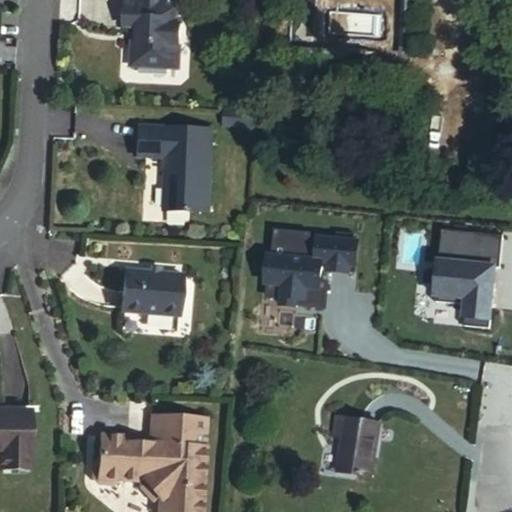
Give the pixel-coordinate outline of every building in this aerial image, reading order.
[(174,2),(135,0),(122,0),(120,30),(126,30),(125,35),(137,36),(137,43),(132,47),(131,67),(136,72),(175,76),(177,45),(173,41),(177,37),(178,22),(173,22),(174,2)] [(227,134),(258,136),(259,120),(228,118),(227,134)] [(212,137),(137,131),(134,160),(163,162),(159,215),(206,219),(212,137)] [(271,260),(268,287),(271,288),(270,300),(283,301),(282,309),(298,310),(298,308),(326,312),(328,288),(322,287),(324,268),(329,269),(328,276),(349,279),(350,271),(357,272),(360,248),(312,243),(313,238),(277,234),(274,260),(271,260)] [(502,241),(441,235),(434,307),(465,310),(462,331),(489,334),(495,273),(499,274),(502,241)] [(156,281),(143,279),(122,277),(118,318),(178,323),(182,283),(156,281)] [(32,420),(0,418),(0,476),(30,478),(32,420)] [(340,419),(337,435),(344,436),(343,441),(337,473),(374,480),(383,426),(340,419)] [(133,462),(133,454),(127,454),(128,446),(101,446),(99,468),(93,473),(92,486),(99,494),(112,495),(118,488),(140,490),(140,496),(153,510),(158,510),(157,511),(192,511),(194,494),(203,494),(207,430),(154,426),(151,455),(151,464),(133,462)] [(151,455),(133,454),(133,462),(151,464),(151,455)] [(194,494),(192,511),(202,511),(203,494),(194,494)]
